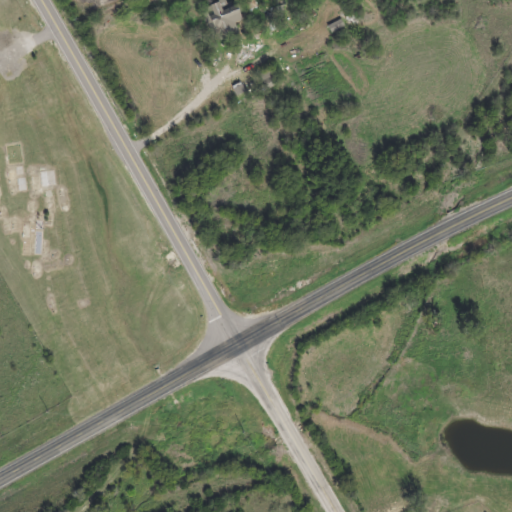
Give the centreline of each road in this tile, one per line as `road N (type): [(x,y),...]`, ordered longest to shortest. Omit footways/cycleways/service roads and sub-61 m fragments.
road 1 (secondary): [(42,0),(335,511)]
road 2 (primary): [(0,477),(424,237),(511,197)]
